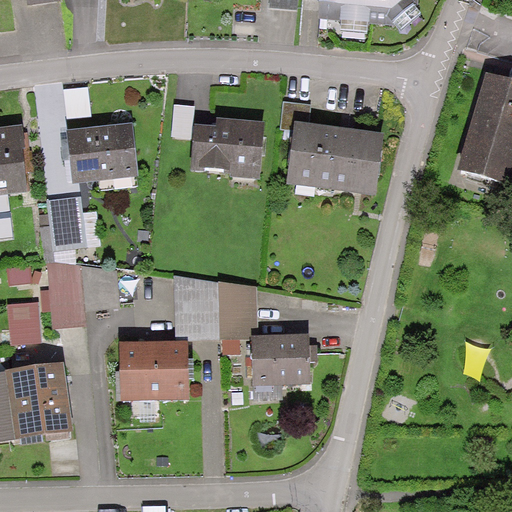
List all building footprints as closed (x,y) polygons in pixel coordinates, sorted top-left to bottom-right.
[(266,0),(265,9),(298,11),(299,0),(266,0)] [(321,0),(321,25),(391,28),(415,10),(415,0),(321,0)] [(511,86),(488,80),(462,172),(510,186),(511,176),(511,86)] [(310,107),(284,105),(282,133),(297,135),(292,187),(372,194),(377,140),(307,134),(310,107)] [(196,110),(173,108),(169,150),(193,152),(191,173),(259,179),(263,124),(196,118),(196,110)] [(134,116),(67,121),(71,177),(138,173),(134,116)] [(0,120),(0,192),(25,190),(18,119),(0,120)] [(78,190),(44,194),(47,219),(37,220),(41,254),(45,253),(52,253),(51,243),(86,239),(97,238),(93,206),(80,207),(78,190)] [(52,253),(45,253),(47,285),(38,283),(42,308),(51,304),(49,322),(84,321),(80,262),(52,253)] [(31,262),(7,264),(8,278),(31,277),(31,262)] [(250,292),(180,283),(183,339),(250,336),(250,292)] [(32,290),(10,293),(17,343),(39,340),(32,290)] [(308,340),(252,341),(253,404),(283,404),(283,392),(309,391),(308,340)] [(182,345),(122,348),(124,401),(184,398),(182,345)] [(64,347),(10,351),(15,432),(69,429),(64,347)] [(491,432),(472,432),(471,446),(491,446),(491,432)]
